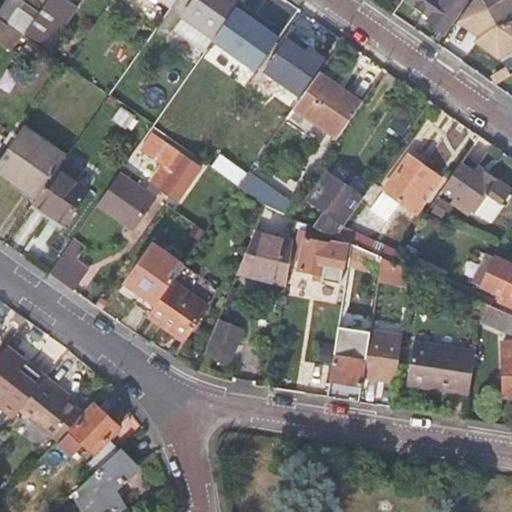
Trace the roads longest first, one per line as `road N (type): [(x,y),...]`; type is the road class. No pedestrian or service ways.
road 1 (residential): [(511,451),(245,409),(180,415)]
road 2 (residential): [(0,270),(156,384),(180,415)]
road 3 (residential): [(338,0),(511,121)]
